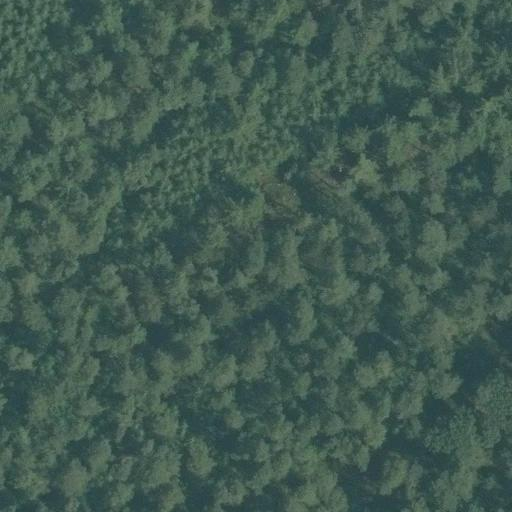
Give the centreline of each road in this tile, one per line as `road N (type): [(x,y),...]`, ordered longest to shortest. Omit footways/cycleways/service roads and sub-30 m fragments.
road 1 (track): [(0,321),(446,78),(511,52)]
road 2 (track): [(344,511),(511,421)]
